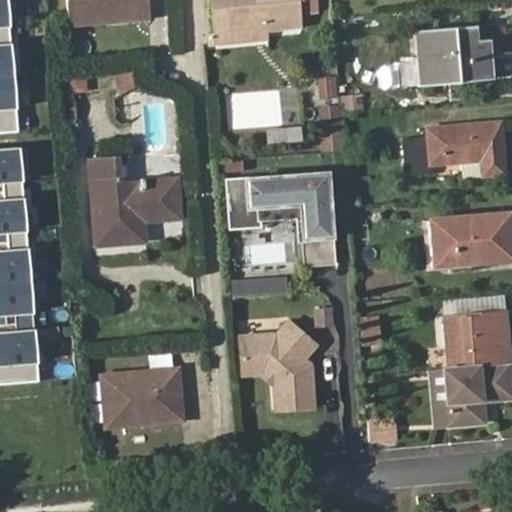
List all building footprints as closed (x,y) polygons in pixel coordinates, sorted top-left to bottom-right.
[(0,0),(0,132),(20,130),(9,0),(0,0)] [(64,0),(66,25),(119,21),(119,15),(149,14),(148,0),(64,0)] [(213,0),(215,26),(251,24),(251,13),(265,12),(265,23),(300,21),(300,7),(299,0),(213,0)] [(251,24),(215,26),(216,37),(266,33),(265,23),(265,12),(251,13),(251,24)] [(416,24),(421,78),(498,73),(496,34),(477,35),(476,20),(416,24)] [(115,69),(116,91),(137,89),(135,56),(91,59),(92,70),(115,69)] [(319,71),(321,91),(332,90),(330,70),(319,71)] [(76,117),(75,87),(88,87),(88,73),(61,74),(62,117),(76,117)] [(361,93),(340,96),(343,113),(364,110),(361,93)] [(343,106),(321,106),(320,151),(342,152),(343,106)] [(403,130),(406,167),(432,165),(432,155),(483,151),(484,169),(508,168),(503,116),(428,121),(429,129),(403,130)] [(0,315),(36,312),(21,146),(0,147),(0,181),(4,181),(5,198),(0,198),(0,232),(9,232),(10,248),(0,248),(0,315)] [(177,216),(174,178),(142,181),(141,177),(133,178),(132,181),(117,182),(115,158),(87,160),(95,243),(132,240),(130,220),(140,219),(177,216)] [(324,173),(225,181),(229,227),(256,225),(254,207),(299,203),(301,238),(329,236),(326,194),(320,190),(320,185),(325,185),(324,173)] [(511,210),(433,215),(436,258),(469,255),(469,260),(511,256),(511,210)] [(426,258),(436,258),(433,215),(424,216),(426,258)] [(143,240),(140,219),(130,220),(132,240),(143,240)] [(329,236),(301,238),(303,259),(330,257),(329,236)] [(249,262),(291,262),(291,243),(249,244),(249,262)] [(279,280),(247,283),(248,297),(280,294),(279,280)] [(247,283),(229,285),(230,298),(248,297),(247,283)] [(446,300),(447,312),(507,308),(506,295),(446,300)] [(511,310),(449,315),(453,366),(508,362),(506,330),(511,329),(511,310)] [(379,315),(359,318),(364,346),(384,342),(379,315)] [(0,383),(42,380),(37,328),(0,330),(0,383)] [(239,346),(242,381),(271,380),(274,376),(280,380),(277,385),(280,417),(312,414),(308,371),(301,365),(313,350),(285,329),(274,342),(239,346)] [(444,366),(448,423),(484,419),(483,399),(511,396),(511,361),(508,362),(453,366),(444,366)] [(444,366),(434,368),(438,424),(448,423),(444,366)] [(101,380),(106,429),(180,423),(177,374),(101,380)]
